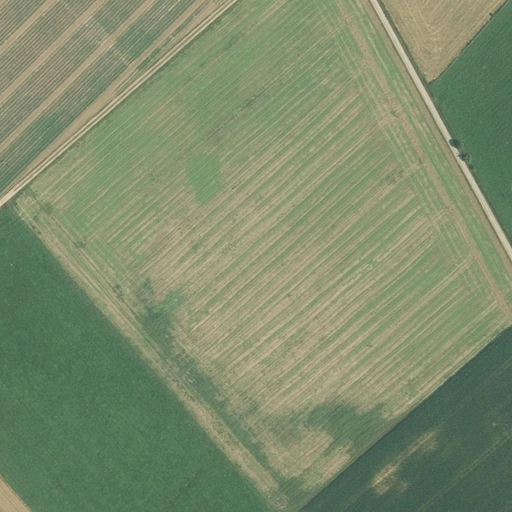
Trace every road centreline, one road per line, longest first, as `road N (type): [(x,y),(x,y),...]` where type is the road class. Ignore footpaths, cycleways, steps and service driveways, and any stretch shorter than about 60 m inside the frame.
road 1 (track): [(247,0),(0,217)]
road 2 (track): [(511,247),(377,0)]
